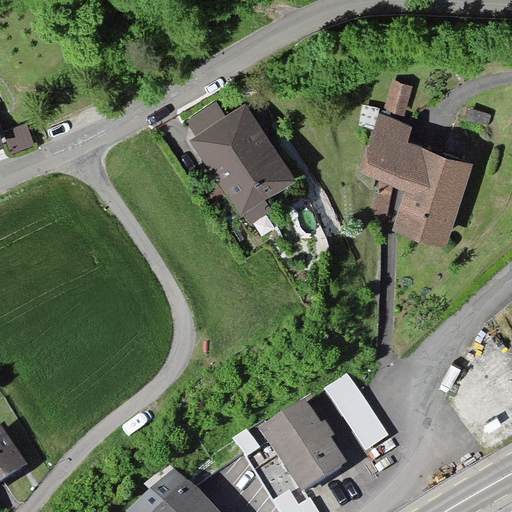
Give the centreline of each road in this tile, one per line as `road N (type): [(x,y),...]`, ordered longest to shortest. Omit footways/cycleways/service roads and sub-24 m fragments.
road 1 (residential): [(511,4),(372,2),(330,12),(73,151)]
road 2 (residential): [(73,151),(180,301),(183,341),(166,376),(108,423),(27,511)]
road 3 (residential): [(511,274),(475,304),(431,367),(411,470),(350,511)]
